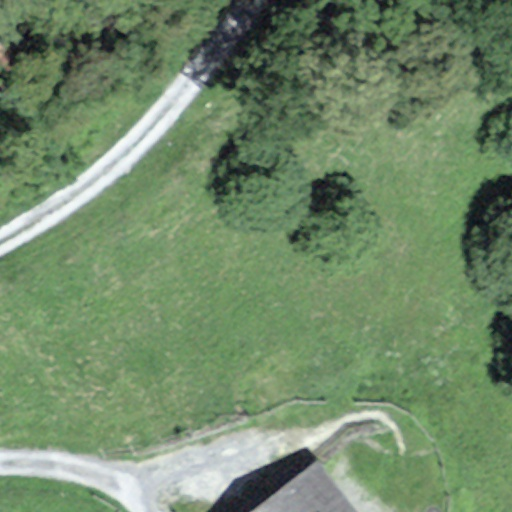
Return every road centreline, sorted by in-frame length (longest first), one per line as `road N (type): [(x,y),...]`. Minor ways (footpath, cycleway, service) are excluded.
road 1 (track): [(0,251),(91,196),(257,0)]
road 2 (track): [(130,511),(103,474),(0,464)]
